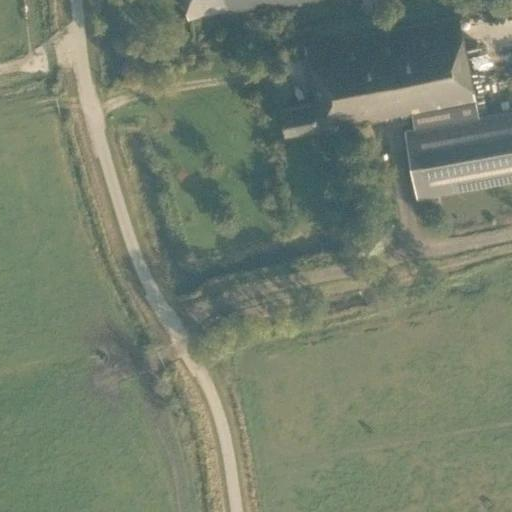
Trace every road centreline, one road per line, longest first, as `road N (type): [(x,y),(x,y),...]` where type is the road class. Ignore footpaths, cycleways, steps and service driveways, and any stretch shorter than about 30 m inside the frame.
road 1 (unclassified): [(236,511),(208,390),(133,250),(91,114),(74,0)]
road 2 (track): [(174,329),(233,295),(511,231)]
